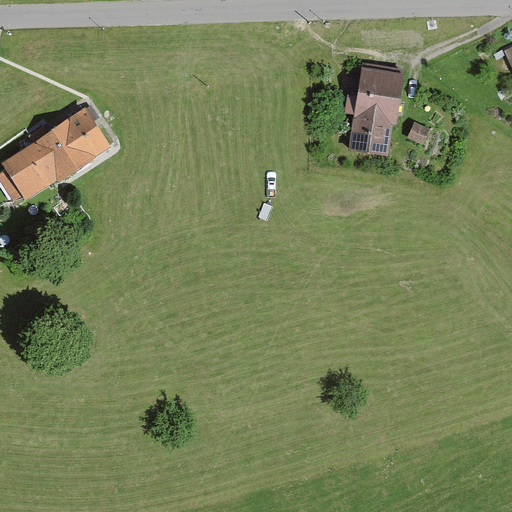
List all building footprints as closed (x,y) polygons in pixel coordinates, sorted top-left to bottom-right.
[(511,46),(502,51),(506,60),(511,71),(511,46)] [(347,149),(383,155),(396,71),(360,64),(355,98),(345,96),(343,113),(352,114),(347,149)] [(39,128),(26,136),(53,177),(102,145),(104,147),(105,146),(88,121),(94,118),(87,106),(43,135),(39,128)] [(406,138),(418,143),(424,129),(411,124),(406,138)] [(23,152),(0,166),(0,172),(18,200),(53,177),(26,136),(16,143),(23,152)]
